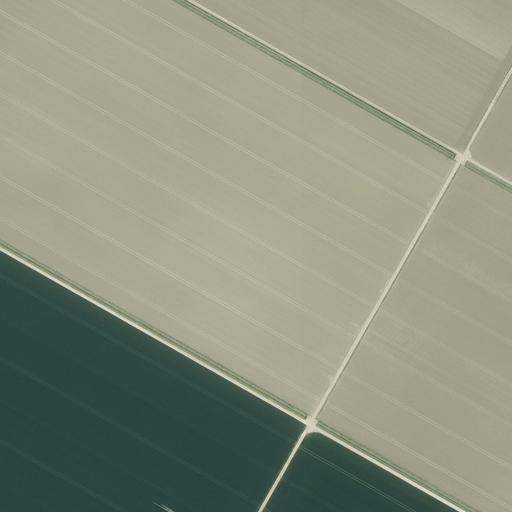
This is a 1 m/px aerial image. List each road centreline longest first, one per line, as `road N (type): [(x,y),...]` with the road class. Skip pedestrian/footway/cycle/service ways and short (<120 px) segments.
road 1 (track): [(463,511),(0,244)]
road 2 (track): [(190,0),(511,185)]
road 3 (unknown): [(461,157),(309,424)]
